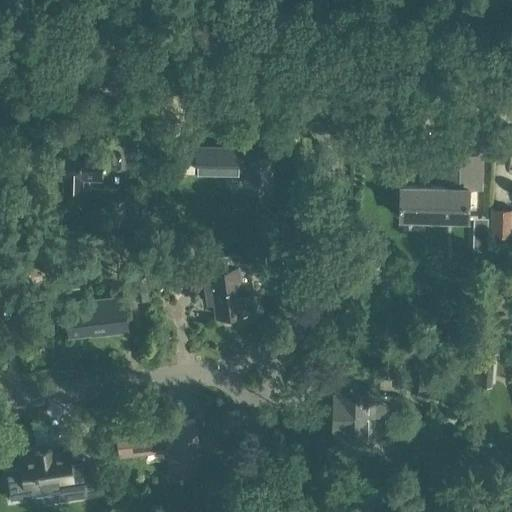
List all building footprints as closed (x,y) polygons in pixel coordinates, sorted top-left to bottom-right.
[(65,178),(65,189),(81,189),(81,178),(100,179),(101,144),(71,144),(70,150),(52,150),(52,178),(65,178)] [(247,148),(196,147),(195,169),(195,170),(246,172),(246,186),(257,186),(257,188),(260,188),(260,187),(270,187),(271,153),(247,152),(247,148)] [(184,151),(171,151),(171,174),(184,174),(184,151)] [(478,188),(478,173),(479,155),(446,154),(445,187),(399,187),(398,218),(467,219),(470,236),(488,238),(490,217),(467,215),(468,188),(478,188)] [(139,199),(125,199),(125,222),(138,222),(139,199)] [(111,201),(111,225),(125,225),(125,201),(111,201)] [(511,209),(495,208),(493,238),(511,239),(511,209)] [(189,265),(186,237),(173,239),(176,266),(189,265)] [(253,298),(250,282),(247,254),(217,257),(218,269),(204,271),(207,299),(213,298),(216,316),(244,313),(242,300),(253,298)] [(5,270),(0,270),(0,298),(9,298),(5,270)] [(144,274),(132,275),(135,299),(148,298),(144,274)] [(105,327),(106,331),(127,328),(123,297),(65,305),(69,334),(93,331),(92,328),(105,327)] [(477,361),(477,373),(493,374),(494,362),(477,361)] [(422,365),(419,396),(460,401),(462,380),(447,379),(448,368),(422,365)] [(378,378),(337,376),(336,396),(333,396),(332,432),(335,432),(334,451),(371,452),(373,394),(378,394),(378,378)] [(183,478),(202,475),(194,421),(179,423),(180,431),(174,432),(174,429),(116,437),(118,457),(167,450),(171,479),(179,478),(179,479),(183,478)] [(98,489),(105,488),(104,475),(85,478),(84,471),(82,461),(69,463),(67,451),(52,453),(51,450),(36,452),(36,454),(22,456),(23,461),(24,473),(7,475),(11,499),(27,497),(29,497),(28,487),(59,483),(62,500),(99,494),(98,489)] [(378,511),(405,511),(405,503),(378,504),(378,511)]
